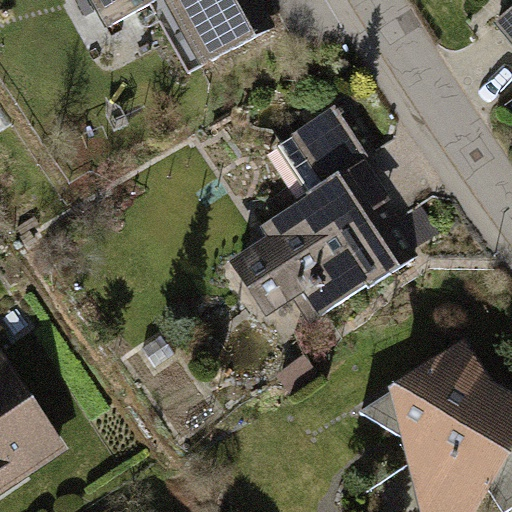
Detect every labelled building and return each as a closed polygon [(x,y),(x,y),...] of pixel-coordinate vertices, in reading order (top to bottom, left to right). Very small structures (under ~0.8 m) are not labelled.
[(173,10),(215,86),(289,46),(263,0),(94,0),(117,41),(173,10)] [(511,16),(492,36),(511,56),(511,16)] [(314,188),(257,224),(269,243),(229,268),(268,328),(311,300),(321,315),(426,248),(370,162),(380,152),(351,107),(288,148),(314,188)] [(426,511),(470,511),(511,439),(511,392),(492,381),(462,336),(392,386),(417,506),(426,511)] [(0,511),(7,511),(81,466),(9,353),(0,358),(0,511)]
